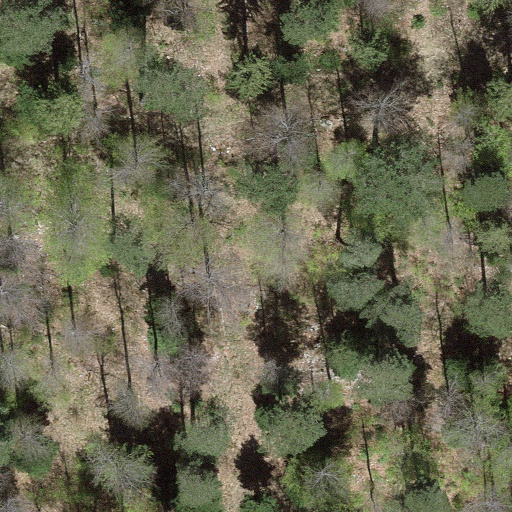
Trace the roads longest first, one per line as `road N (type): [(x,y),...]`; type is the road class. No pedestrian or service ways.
road 1 (track): [(0,149),(193,245),(437,326),(511,335)]
road 2 (track): [(0,168),(511,47)]
